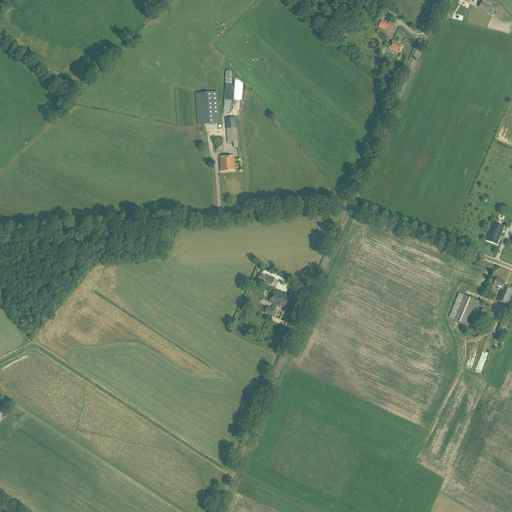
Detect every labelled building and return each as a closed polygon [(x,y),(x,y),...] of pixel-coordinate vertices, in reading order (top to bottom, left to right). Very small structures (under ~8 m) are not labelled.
[(485,12),(492,16),(497,9),(487,4),(489,1),(487,0),(483,0),(479,8),(482,10),(481,12),(484,14),(485,12)] [(382,21),(379,28),(390,33),(393,26),(382,21)] [(389,48),(399,53),(403,46),(392,41),(389,48)] [(196,94),(199,125),(220,123),(217,92),(196,94)] [(234,142),(234,148),(238,147),(236,118),(226,118),(227,143),(234,142)] [(220,157),(221,172),(235,171),(235,169),(239,168),(238,164),(235,164),(234,156),(220,157)] [(487,240),(497,244),(504,227),(493,223),(487,240)] [(258,279),(272,285),(275,278),(267,275),(266,278),(260,275),(258,279)] [(497,301),(511,306),(511,294),(511,295),(511,294),(511,288),(504,286),(506,282),(500,280),(501,280),(497,278),(494,285),(502,289),(497,301)] [(265,313),(272,316),(277,306),(284,309),(289,297),(275,290),(269,302),(273,304),(271,308),(268,307),(265,313)] [(449,318),(470,326),(481,302),(464,295),(459,293),(449,318)] [(477,322),(491,327),(497,315),(483,309),(477,322)] [(497,331),(507,335),(511,324),(502,321),(497,331)] [(469,332),(469,333),(469,334),(470,334),(470,335),(470,336),(471,336),(471,337),(472,337),(473,337),(474,338),(475,338),(476,338),(477,337),(478,337),(479,336),(479,335),(480,335),(480,334),(480,333),(480,332),(480,331),(480,330),(480,329),(479,329),(479,328),(478,328),(478,327),(477,327),(476,327),(475,326),(474,326),(474,327),(473,327),(472,327),(471,328),(470,329),(470,330),(469,330),(469,331),(469,332)]
